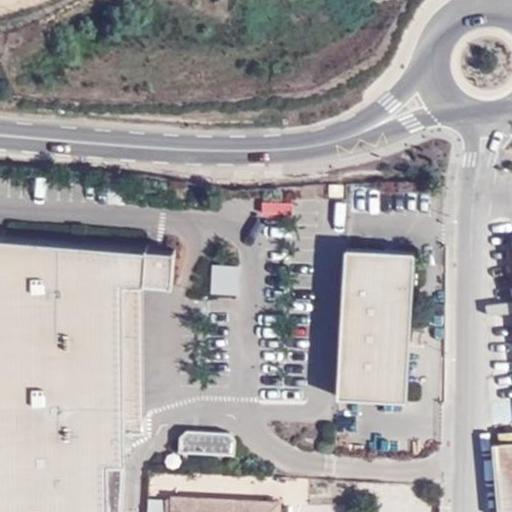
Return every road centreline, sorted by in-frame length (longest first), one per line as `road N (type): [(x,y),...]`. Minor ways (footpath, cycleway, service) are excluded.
road 1 (secondary): [(368,128),(286,146),(152,148),(0,134)]
road 2 (residential): [(480,159),(471,208),(464,511)]
